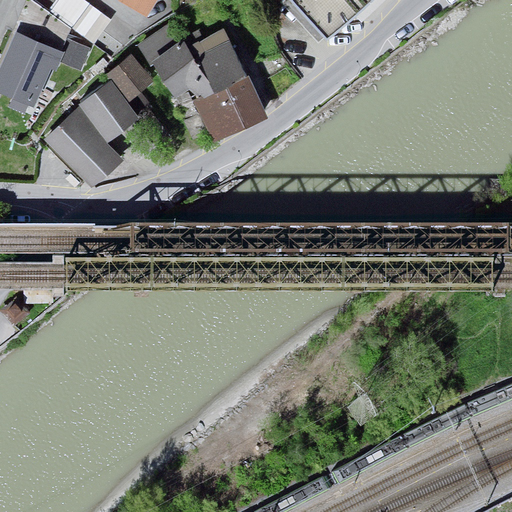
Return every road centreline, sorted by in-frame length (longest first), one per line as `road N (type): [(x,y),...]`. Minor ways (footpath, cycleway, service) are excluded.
road 1 (residential): [(424,0),(341,72),(196,174),(104,204)]
road 2 (primary): [(413,511),(511,397)]
road 3 (unclassified): [(0,288),(53,230),(104,204)]
